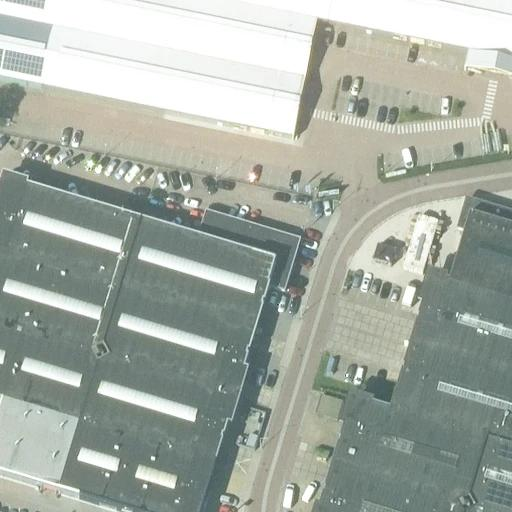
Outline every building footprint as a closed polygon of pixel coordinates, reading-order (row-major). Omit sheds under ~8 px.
[(511,0),(0,0),(0,81),(40,90),(229,128),(229,129),(293,142),(317,24),(511,63),(511,0)] [(0,432),(13,436),(1,476),(79,500),(80,498),(98,503),(97,506),(118,511),(200,511),(208,488),(205,482),(201,481),(206,465),(220,470),(221,467),(207,463),(211,448),(215,449),(222,445),(248,355),(245,348),(242,347),(246,332),(260,336),(260,333),(247,329),(252,313),(256,314),(262,311),(268,289),(284,293),(289,276),(286,275),(288,266),(294,268),(294,267),(289,265),(290,262),(293,263),(299,243),(290,240),(206,215),(198,242),(120,218),(104,214),(46,196),(6,184),(0,203),(0,432)] [(511,511),(511,231),(509,231),(511,219),(511,215),(489,209),(488,212),(481,210),(482,206),(466,202),(457,230),(465,234),(450,285),(430,279),(416,326),(419,332),(422,333),(418,349),(404,344),(403,347),(417,351),(413,365),(411,365),(403,368),(389,414),(351,402),(337,449),(341,455),(342,455),(332,488),(331,488),(325,491),(318,511),(511,511)] [(372,263),(390,268),(394,253),(376,248),(372,263)] [(325,395),(318,413),(339,420),(345,401),(325,395)]
